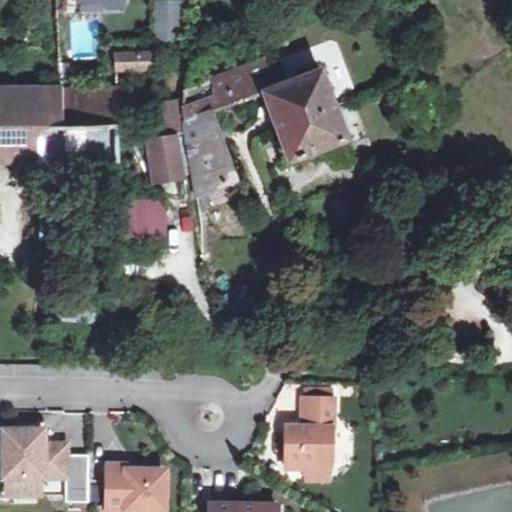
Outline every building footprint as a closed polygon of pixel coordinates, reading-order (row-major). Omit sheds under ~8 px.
[(186,2),(158,2),(157,50),(185,50),(186,2)] [(120,52),(119,68),(157,68),(156,51),(120,52)] [(267,60),(184,91),(185,101),(188,132),(198,195),(240,179),(216,111),(264,94),(289,162),(349,139),(323,70),(276,85),(267,60)] [(0,89),(0,163),(29,164),(40,164),(42,90),(0,89)] [(60,90),(42,90),(40,164),(40,185),(43,233),(163,239),(163,202),(122,200),(123,112),(123,91),(60,90)] [(188,132),(185,101),(148,106),(152,138),(178,134),(188,132)] [(178,134),(152,138),(151,138),(157,177),(185,177),(178,134)] [(40,185),(40,164),(29,164),(28,185),(40,185)] [(59,320),(83,322),(83,318),(96,319),(97,298),(60,295),(59,320)] [(299,422),(284,422),(284,465),(303,465),(306,465),(314,457),(329,457),(330,423),(332,423),(332,394),(299,394),(299,422)] [(42,428),(2,429),(3,477),(66,475),(65,443),(43,443),(42,428)] [(303,465),(305,475),(327,475),(329,457),(314,457),(306,465),(303,465)] [(125,462),(106,462),(106,511),(125,511),(125,506),(165,507),(165,472),(159,467),(143,467),(125,467),(125,462)] [(64,497),(64,480),(43,480),(43,497),(64,497)] [(209,499),(208,511),(274,511),(275,500),(209,499)]
